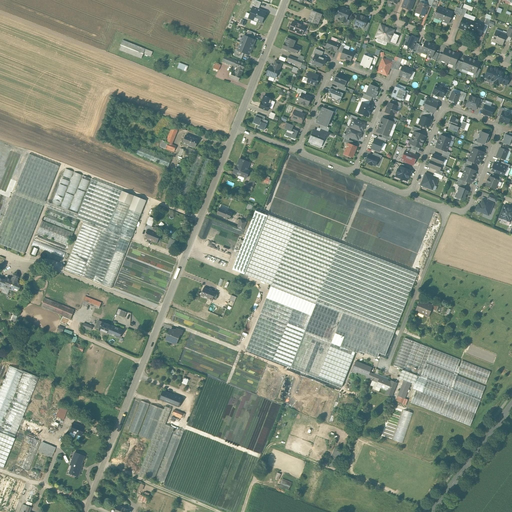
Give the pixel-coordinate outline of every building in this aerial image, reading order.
[(259,8),(261,2),(255,0),(254,0),(247,19),(262,24),(267,12),(259,8)] [(412,0),(404,0),(402,7),(410,11),(414,1),(412,0)] [(428,2),(423,0),(420,0),(420,3),(418,6),(417,8),(418,8),(416,13),(415,15),(419,17),(420,14),(424,16),(428,6),(427,6),(428,4),(427,4),(428,2)] [(352,11),(341,7),(335,20),(344,23),(343,26),(349,28),(352,21),(349,19),(352,11)] [(446,10),(438,7),(434,18),(442,21),(446,10)] [(462,10),(456,7),(454,13),(460,16),(460,14),(462,10)] [(453,13),(446,10),(442,21),(449,24),(453,13)] [(321,15),(312,11),(308,21),(317,24),(321,15)] [(361,17),(358,15),(354,24),(359,26),(364,28),(366,22),(367,19),(364,18),(364,17),(361,16),(361,17)] [(473,22),(463,18),(459,28),(469,32),(473,22)] [(300,24),(293,21),(289,30),(302,35),(304,28),(305,26),(300,24)] [(310,25),(301,21),(300,24),(305,26),(304,28),(308,30),(310,25)] [(483,26),(473,22),(469,32),(480,36),(481,32),(484,26),(483,26)] [(394,30),(381,25),(376,37),(378,38),(379,38),(383,40),(384,40),(389,42),(393,33),(394,30)] [(248,31),(246,37),(253,39),(256,33),(248,31)] [(506,35),(496,31),(492,40),(496,41),(496,42),(502,45),(504,41),(506,35)] [(399,36),(393,33),(389,42),(396,45),(399,36)] [(418,38),(409,35),(405,48),(416,52),(419,45),(416,44),(418,38)] [(246,37),(244,36),(241,43),(252,47),(255,40),(253,39),(246,37)] [(295,41),(286,38),(282,48),(291,52),(292,50),(295,52),(297,47),(294,46),(295,41)] [(145,49),(123,40),(119,49),(142,58),(145,49)] [(337,43),(329,40),(326,47),(328,48),(328,49),(334,51),(334,50),(336,51),(337,49),(339,44),(337,43)] [(431,44),(425,41),(423,47),(421,52),(421,53),(427,55),(431,44)] [(252,47),(241,43),(238,50),(244,53),(249,55),(252,47)] [(437,46),(431,44),(427,55),(432,57),(434,52),(437,46)] [(323,52),(316,49),(313,55),(315,55),(321,57),(323,52)] [(354,53),(344,49),(342,53),(340,57),(351,61),(354,53)] [(241,59),(244,53),(238,50),(236,50),(234,56),(241,59)] [(447,50),(444,51),(443,55),(441,60),(442,60),(448,62),(452,52),(451,51),(449,51),(447,50)] [(454,53),(453,52),(452,52),(448,62),(453,65),(455,65),(457,60),(458,56),(457,54),(455,53),(454,53)] [(372,58),(363,54),(359,65),(369,69),(371,64),(374,65),(378,57),(373,56),(372,58)] [(321,57),(315,55),(313,60),(314,61),(313,64),(322,67),(323,64),(324,65),(327,59),(321,57)] [(236,61),(224,56),(222,61),(234,66),(236,61)] [(298,60),(289,56),(287,61),(301,67),(303,62),(298,60)] [(394,62),(383,58),(378,73),(388,77),(394,62)] [(467,58),(465,59),(463,63),(461,68),(462,68),(468,71),(472,60),(471,59),(470,59),(467,58)] [(246,64),(237,60),(236,61),(234,66),(237,68),(236,69),(242,71),(243,70),(246,64)] [(475,61),(474,60),(473,60),(472,60),(468,71),(474,73),(475,73),(477,68),(479,65),(477,62),(475,61)] [(188,66),(180,63),(178,68),(186,71),(188,66)] [(274,64),(273,67),(269,69),(267,75),(275,78),(278,70),(279,70),(280,67),(274,64)] [(414,70),(403,66),(399,75),(411,79),(414,70)] [(511,77),(511,76),(489,67),(484,79),(508,88),(511,77)] [(242,71),(236,69),(235,73),(232,71),(230,78),(239,81),(241,75),(242,71)] [(315,75),(309,72),(309,73),(307,78),(309,78),(307,82),(316,85),(318,81),(316,81),(318,76),(315,75)] [(211,75),(209,80),(222,85),(224,80),(211,75)] [(346,78),(337,75),(336,78),(334,77),(332,82),(338,84),(344,87),(346,82),(344,81),(346,78)] [(450,89),(437,83),(433,94),(446,99),(450,89)] [(377,88),(370,85),(366,94),(372,97),(375,98),(376,95),(377,95),(378,92),(376,91),(377,88)] [(396,87),(395,87),(391,96),(403,101),(404,99),(405,100),(407,94),(405,94),(406,91),(405,90),(401,89),(396,87)] [(337,91),(330,88),(329,91),(331,92),(329,97),(336,100),(335,103),(339,104),(343,93),(337,91)] [(460,95),(452,92),(449,100),(456,103),(458,98),(460,95)] [(305,95),(301,93),(301,94),(298,102),(301,103),(301,104),(304,106),(305,105),(308,106),(311,98),(305,95)] [(475,110),(477,107),(480,99),(469,95),(465,106),(475,110)] [(272,99),(264,96),(261,101),(259,107),(268,111),(269,108),(272,109),(275,102),(272,101),(272,99)] [(440,103),(424,97),(419,111),(423,112),(432,115),(435,117),(440,103)] [(369,105),(362,103),(359,113),(360,113),(361,115),(363,116),(364,115),(368,116),(369,113),(370,113),(371,110),(372,107),(369,105)] [(391,104),(389,103),(385,112),(394,115),(395,112),(396,113),(397,110),(396,109),(397,106),(394,105),(391,104)] [(494,108),(485,105),(483,109),(482,113),(490,116),(494,108)] [(327,110),(324,108),(323,110),(322,110),(319,115),(330,119),(329,119),(332,112),(333,113),(333,112),(327,110)] [(302,114),(296,112),(292,121),(303,125),(306,116),(302,114)] [(509,114),(506,112),(505,113),(503,112),(500,117),(499,120),(508,123),(511,115),(509,114)] [(330,119),(319,115),(317,121),(319,121),(318,123),(321,125),(327,127),(327,126),(326,126),(329,120),(330,120),(330,119)] [(264,120),(256,116),(253,123),(259,125),(257,128),(264,131),(268,121),(264,120)] [(430,119),(422,116),(421,119),(421,120),(419,125),(428,128),(429,125),(429,126),(431,122),(430,122),(431,120),(430,119)] [(356,120),(353,119),(352,120),(349,127),(361,132),(362,130),(363,130),(365,126),(364,126),(365,124),(356,120)] [(388,120),(385,119),(382,120),(381,122),(381,123),(380,124),(380,125),(391,129),(393,124),(393,122),(388,120)] [(462,121),(461,125),(458,124),(458,125),(457,124),(456,126),(459,127),(459,128),(464,130),(467,123),(462,121)] [(391,129),(380,125),(380,126),(379,126),(380,126),(379,128),(378,130),(379,133),(383,134),(388,136),(388,135),(391,129)] [(292,129),(288,127),(287,130),(285,136),(295,139),(298,131),(292,129)] [(361,132),(349,127),(347,134),(346,136),(350,137),(358,140),(359,138),(360,138),(361,135),(360,134),(361,132)] [(172,146),(177,131),(172,129),(166,143),(168,144),(172,146)] [(312,135),(311,137),(309,142),(315,145),(316,143),(320,145),(322,140),(323,140),(325,135),(326,134),(320,132),(316,130),(316,131),(314,130),(312,135)] [(419,134),(414,132),(412,138),(423,142),(424,140),(424,139),(425,136),(419,134)] [(492,135),(482,132),(478,142),(476,141),(474,145),(479,146),(482,148),(484,144),(488,146),(492,135)] [(505,134),(502,143),(505,144),(509,145),(510,142),(511,138),(511,136),(508,135),(505,134)] [(198,140),(187,135),(184,143),(195,147),(198,140)] [(447,138),(441,135),(438,141),(448,145),(451,140),(451,139),(447,138)] [(377,139),(375,138),(371,148),(379,152),(383,143),(383,142),(377,139)] [(423,142),(412,138),(409,144),(412,145),(419,148),(420,148),(422,145),(423,142)] [(448,145),(438,141),(436,147),(444,150),(446,151),(448,145)] [(172,146),(168,144),(166,149),(174,153),(176,147),(172,146)] [(352,145),(348,144),(344,154),(352,157),(356,147),(352,145)] [(172,159),(138,145),(135,154),(169,168),(172,159)] [(201,153),(188,147),(187,151),(196,154),(200,156),(201,153)] [(187,151),(181,148),(178,155),(184,157),(182,163),(188,165),(193,153),(187,151)] [(477,150),(473,148),(471,154),(481,158),(483,152),(477,150)] [(502,149),(500,148),(497,156),(504,159),(505,158),(508,151),(502,149)] [(406,152),(404,151),(402,157),(406,158),(404,161),(414,165),(417,156),(415,155),(406,152)] [(0,228),(0,243),(24,253),(59,166),(30,154),(0,228)] [(196,154),(180,194),(188,197),(204,157),(200,156),(196,154)] [(372,156),(369,154),(368,157),(368,156),(366,159),(367,160),(366,162),(369,163),(369,164),(372,165),(372,164),(375,166),(376,165),(377,162),(377,161),(377,162),(378,159),(378,158),(372,156)] [(441,157),(433,154),(431,160),(442,165),(444,159),(441,157)] [(481,158),(471,154),(468,160),(472,162),(479,164),(481,158)] [(205,158),(194,186),(203,189),(214,162),(205,158)] [(233,172),(246,178),(249,171),(246,170),(249,163),(240,159),(237,167),(236,166),(233,172)] [(442,165),(431,160),(428,166),(436,169),(439,171),(442,165)] [(500,164),(495,162),(493,165),(494,166),(493,168),(492,171),(500,174),(503,175),(505,172),(507,167),(500,164)] [(401,167),(400,166),(399,166),(400,166),(398,169),(397,169),(396,173),(397,173),(396,176),(395,176),(395,177),(396,177),(399,178),(403,180),(404,180),(407,181),(406,181),(407,181),(408,178),(409,178),(410,174),(411,171),(411,170),(411,171),(409,170),(401,167)] [(472,170),(466,167),(465,168),(463,173),(473,177),(476,171),(472,170)] [(66,210),(80,174),(63,168),(49,203),(66,210)] [(430,175),(425,173),(423,180),(423,181),(422,181),(421,185),(422,186),(432,189),(434,185),(435,185),(438,179),(438,178),(433,176),(432,176),(432,177),(429,176),(430,175)] [(473,177),(463,173),(461,178),(461,179),(467,182),(471,183),(473,177)] [(85,222),(108,231),(123,191),(80,174),(66,210),(77,214),(75,218),(79,219),(85,222)] [(491,177),(489,176),(488,179),(487,182),(486,185),(495,189),(499,180),(491,177)] [(250,181),(249,184),(246,182),(244,187),(252,191),(255,183),(250,181)] [(464,188),(459,187),(458,190),(457,193),(456,193),(455,197),(460,199),(464,200),(466,197),(465,196),(466,194),(467,194),(468,191),(464,189),(464,188)] [(148,201),(123,191),(108,231),(132,240),(148,201)] [(493,203),(483,199),(480,206),(477,205),(476,210),(487,215),(488,211),(490,212),(493,203)] [(511,216),(511,208),(504,205),(500,217),(503,219),(502,220),(507,221),(507,220),(510,222),(511,218),(511,216)] [(74,231),(79,219),(75,218),(49,207),(44,220),(74,231)] [(232,213),(219,208),(217,214),(229,219),(232,213)] [(417,273),(268,215),(268,216),(261,213),(255,210),(245,238),(232,270),(271,285),(246,350),(291,368),(316,303),(343,313),(358,319),(394,333),(417,273)] [(246,222),(240,220),(237,228),(243,230),(246,222)] [(73,233),(42,221),(37,233),(68,245),(73,233)] [(132,240),(108,231),(85,222),(66,270),(112,288),(132,240)] [(152,232),(149,231),(148,231),(146,238),(157,243),(158,241),(160,241),(161,239),(159,239),(160,235),(158,234),(152,232)] [(34,240),(32,245),(35,246),(37,244),(43,246),(43,247),(44,250),(45,250),(50,251),(52,253),(64,257),(65,251),(61,247),(60,248),(60,244),(59,244),(56,244),(54,247),(52,246),(53,245),(51,245),(51,246),(34,241),(40,240),(40,237),(41,236),(37,235),(36,240),(34,240)] [(173,249),(176,240),(171,238),(167,248),(173,249)] [(16,271),(11,273),(8,280),(15,282),(18,276),(16,271)] [(8,280),(7,279),(6,282),(0,279),(0,286),(17,293),(20,284),(15,282),(8,280)] [(209,290),(204,288),(201,296),(206,298),(209,290)] [(216,293),(209,290),(206,298),(213,300),(216,293)] [(101,303),(85,297),(83,303),(98,309),(101,303)] [(74,311),(44,299),(41,307),(71,319),(74,311)] [(432,305),(420,301),(416,310),(425,313),(424,315),(428,316),(431,309),(436,311),(438,308),(432,305)] [(343,313),(316,303),(291,368),(317,378),(331,342),(343,313)] [(130,312),(118,307),(115,316),(127,320),(130,312)] [(343,313),(331,342),(347,348),(348,346),(358,319),(343,313)] [(394,333),(358,319),(348,346),(359,351),(377,358),(379,353),(385,355),(394,333)] [(111,326),(99,321),(96,329),(108,333),(111,326)] [(57,330),(63,332),(65,326),(60,324),(57,330)] [(123,330),(111,326),(108,333),(120,338),(123,330)] [(175,332),(170,330),(168,334),(165,340),(169,342),(170,340),(177,343),(179,338),(177,337),(179,334),(179,333),(175,332)] [(414,342),(404,338),(393,366),(402,370),(414,342)] [(358,353),(359,351),(348,346),(347,348),(331,342),(317,378),(341,388),(355,352),(358,353)] [(84,346),(76,343),(76,344),(73,343),(72,347),(82,351),(84,346)] [(428,347),(416,343),(405,371),(416,375),(419,370),(428,347)] [(469,344),(466,353),(494,363),(497,355),(469,344)] [(460,360),(432,349),(427,361),(455,372),(460,360)] [(490,372),(462,360),(457,373),(486,384),(490,372)] [(372,367),(356,361),(352,370),(367,376),(366,378),(368,379),(371,373),(370,372),(372,367)] [(486,387),(426,364),(422,375),(481,398),(486,387)] [(9,366),(0,387),(0,422),(21,371),(9,366)] [(23,372),(0,431),(0,466),(3,468),(38,378),(23,372)] [(391,382),(380,378),(380,376),(377,375),(375,381),(378,382),(376,386),(387,390),(386,394),(391,396),(397,383),(391,381),(391,382)] [(404,380),(399,392),(406,395),(411,383),(404,380)] [(427,381),(422,392),(475,413),(480,402),(427,381)] [(475,413),(422,392),(416,390),(411,402),(471,425),(475,413)] [(182,398),(163,391),(160,399),(179,407),(182,398)] [(141,401),(129,432),(138,435),(150,404),(141,401)] [(151,405),(139,436),(152,441),(164,410),(151,405)] [(393,406),(383,436),(402,442),(413,413),(393,406)] [(166,408),(152,444),(157,446),(171,410),(166,408)] [(66,412),(59,409),(55,417),(63,420),(66,412)] [(183,415),(175,411),(173,416),(182,419),(183,415)] [(39,434),(42,424),(25,418),(20,429),(34,435),(35,432),(39,434)] [(78,426),(72,424),(69,431),(75,434),(78,426)] [(166,425),(146,476),(155,479),(175,428),(166,425)] [(84,428),(78,426),(75,434),(81,436),(84,428)] [(175,429),(156,479),(164,483),(184,432),(175,429)] [(26,436),(25,438),(28,439),(27,442),(32,444),(23,469),(29,471),(40,442),(26,436)] [(56,447),(42,442),(40,448),(53,453),(56,447)] [(336,449),(329,465),(337,468),(343,452),(336,449)] [(84,457),(74,453),(70,465),(72,465),(70,471),(79,475),(81,469),(80,468),(84,457)] [(0,511),(13,511),(23,481),(18,480),(10,505),(7,501),(14,478),(0,473),(0,511)] [(287,481),(282,479),(279,486),(289,490),(292,484),(287,482),(287,481)] [(149,498),(141,495),(138,500),(147,504),(149,498)] [(170,511),(175,499),(162,495),(161,500),(161,501),(160,503),(158,503),(157,507),(159,507),(158,510),(157,511),(170,511)]
